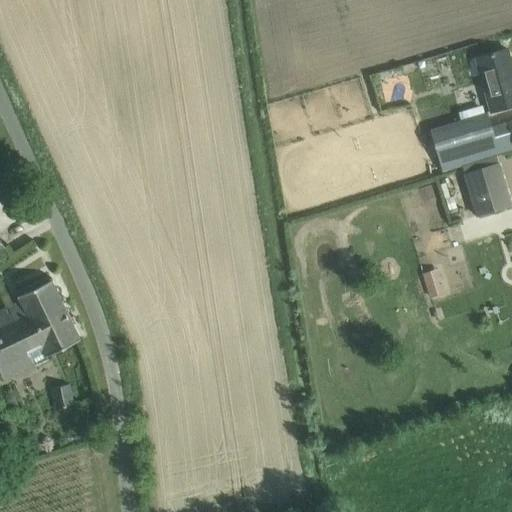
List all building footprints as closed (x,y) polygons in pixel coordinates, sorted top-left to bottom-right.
[(469,69),(468,71),(469,76),(474,78),(481,76),(491,112),(511,105),(511,66),(507,49),(470,59),(468,64),(469,69)] [(487,111),(430,129),(443,171),(500,153),(492,128),(487,111)] [(509,123),(492,128),(500,153),(511,149),(511,121),(509,122),(509,123)] [(511,208),(499,165),(464,174),(476,218),(511,208)] [(453,196),(445,199),(449,210),(456,208),(453,196)] [(434,269),(422,273),(429,298),(442,294),(439,285),(437,279),(434,269)] [(0,372),(4,381),(48,360),(46,356),(80,339),(52,280),(17,297),(20,302),(0,311),(0,372)] [(54,404),(55,408),(72,405),(71,401),(72,401),(70,384),(49,387),(52,404),(54,404)]
